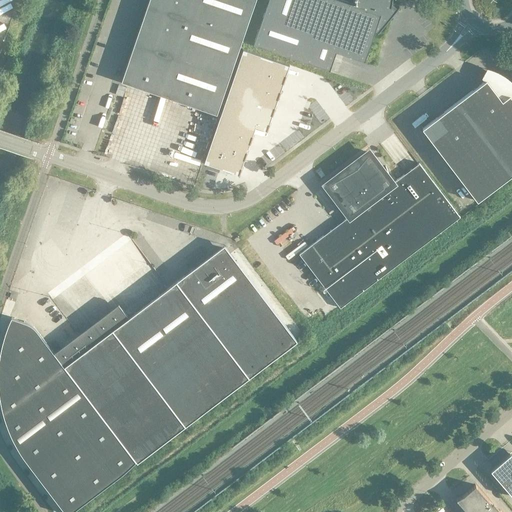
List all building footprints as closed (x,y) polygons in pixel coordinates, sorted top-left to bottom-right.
[(148,0),(121,81),(216,114),(255,0),(148,0)] [(378,33),(399,7),(398,7),(397,8),(391,4),(391,0),(354,0),(354,2),(355,2),(354,5),(340,0),(268,0),(253,45),(329,71),(336,52),(364,61),(375,31),(378,32),(377,33),(378,33)] [(243,49),(237,65),(284,81),(286,75),(289,65),(288,65),(243,49)] [(237,65),(232,81),(278,97),(281,91),(280,91),(283,83),(284,81),(237,65)] [(477,201),(511,174),(511,98),(510,95),(511,92),(511,87),(511,86),(507,82),(503,80),(499,77),(495,75),(491,73),(487,72),(484,78),(485,80),(422,128),(477,201)] [(232,81),(226,98),(273,114),(275,107),(277,99),(278,99),(278,97),(232,81)] [(221,113),(221,114),(256,126),(255,126),(266,130),(266,131),(267,131),(269,123),(272,115),(273,114),(226,98),(221,113)] [(221,114),(215,130),(250,142),(253,136),(252,135),(255,126),(256,126),(221,114)] [(215,130),(210,146),(245,158),(247,152),(247,151),(250,143),(250,142),(215,130)] [(210,146),(204,162),(238,174),(238,175),(239,175),(242,168),(241,168),(244,159),(245,158),(210,146)] [(299,254),(340,308),(460,217),(418,163),(392,183),(385,165),(384,166),(387,172),(384,173),(368,152),(355,167),(326,184),(342,206),(340,207),(334,203),(334,204),(349,215),(299,254)] [(224,244),(192,269),(128,317),(118,304),(54,353),(39,333),(37,331),(36,330),(35,329),(33,327),(31,326),(29,324),(26,323),(23,321),(21,320),(11,317),(9,322),(8,325),(6,328),(5,331),(5,334),(4,337),(2,341),(1,346),(0,350),(0,352),(0,400),(0,402),(1,405),(2,409),(3,413),(3,415),(5,420),(6,422),(7,426),(9,430),(10,434),(12,438),(15,443),(16,446),(18,449),(20,453),(23,457),(26,461),(64,511),(71,511),(297,341),(224,244)] [(511,451),(490,470),(511,495),(511,451)] [(492,504),(475,485),(463,495),(456,499),(467,511),(501,511),(493,502),(492,504)]
